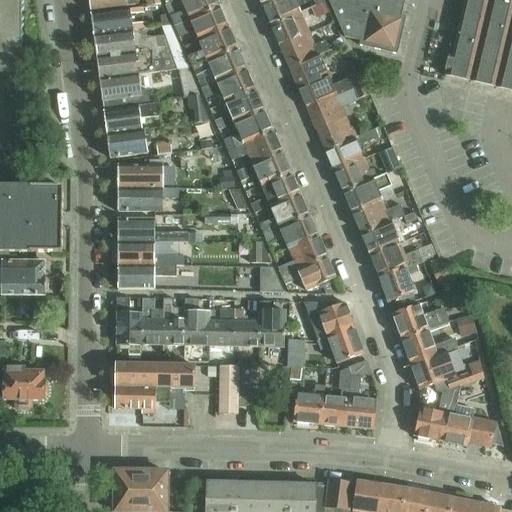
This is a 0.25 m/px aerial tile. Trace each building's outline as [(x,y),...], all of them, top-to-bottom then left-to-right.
[(0,0),(0,252),(9,253),(61,254),(62,188),(0,187),(0,71),(13,72),(13,66),(21,66),(21,0),(0,0)] [(134,0),(87,0),(89,13),(136,6),(134,0)] [(158,0),(144,0),(148,8),(161,5),(158,0)] [(213,0),(179,0),(184,12),(176,16),(171,4),(171,3),(165,6),(171,18),(170,19),(174,28),(185,23),(217,8),(213,0)] [(275,0),(260,7),(269,28),(298,15),(312,9),(315,8),(311,0),(300,0),(293,3),(291,0),(275,0)] [(326,0),(344,40),(359,44),(358,49),(396,58),(405,20),(401,19),(405,0),(326,0)] [(511,0),(463,0),(444,79),(471,86),(495,91),(511,95),(511,0)] [(325,3),(315,8),(312,9),(316,19),(330,13),(325,3)] [(197,42),(226,29),(217,8),(185,23),(189,32),(192,30),(197,42)] [(145,34),(144,31),(148,31),(147,23),(131,26),(130,16),(143,14),(142,9),(89,16),(92,40),(145,34)] [(269,28),(278,49),(307,36),(298,15),(269,28)] [(163,17),(154,18),(155,29),(162,28),(164,28),(163,17)] [(145,40),(145,34),(92,40),(95,64),(182,52),(171,26),(164,28),(162,28),(165,37),(145,40)] [(197,42),(202,54),(189,59),(193,69),(235,50),(226,29),(197,42)] [(307,36),(278,49),(287,70),(319,56),(331,52),(326,41),(312,47),(307,36)] [(341,38),(333,42),(335,49),(344,45),(341,38)] [(210,72),(215,83),(244,71),(235,50),(193,69),(196,77),(210,72)] [(179,76),(191,74),(182,52),(95,64),(98,86),(139,81),(138,77),(176,72),(176,70),(178,70),(179,76)] [(287,70),(295,90),(328,76),(319,56),(287,70)] [(223,105),(253,91),(244,71),(215,83),(201,89),(205,100),(220,93),(221,97),(220,97),(223,105)] [(191,74),(179,76),(184,98),(199,95),(191,74)] [(346,80),(351,92),(356,103),(370,96),(361,74),(346,80)] [(295,90),(305,111),(351,92),(346,80),(333,86),(328,76),(295,90)] [(148,104),(147,93),(140,94),(139,81),(98,86),(101,110),(148,104)] [(233,125),(262,112),(253,91),(223,105),(226,113),(228,113),(233,125)] [(356,103),(351,92),(305,111),(314,132),(347,118),(343,108),(356,103)] [(194,110),(205,109),(199,96),(187,98),(189,111),(194,110)] [(101,114),(104,137),(141,132),(140,119),(158,117),(156,107),(101,114)] [(205,109),(194,110),(196,125),(210,122),(205,109)] [(227,152),(271,134),(262,112),(233,125),(238,137),(233,139),(232,138),(223,141),(227,152)] [(323,153),(358,138),(354,128),(351,129),(347,118),(314,132),(323,153)] [(221,120),(214,123),(217,130),(224,127),(221,120)] [(149,146),(147,132),(147,131),(141,132),(104,137),(107,160),(150,155),(149,152),(146,152),(145,146),(149,146)] [(355,149),(372,142),(375,140),(372,132),(358,138),(323,153),(331,173),(360,161),(355,149)] [(251,167),(280,154),(271,134),(227,152),(231,162),(240,159),(246,156),(251,167)] [(211,141),(199,143),(200,152),(212,150),(211,141)] [(158,157),(170,156),(172,156),(171,143),(157,145),(158,157)] [(280,154),(251,167),(260,187),(289,174),(280,154)] [(341,195),(378,179),(374,170),(370,171),(366,173),(360,161),(331,173),(341,195)] [(117,190),(162,190),(162,163),(148,163),(148,164),(144,164),(144,166),(117,166),(117,190)] [(245,169),(236,173),(241,183),(249,179),(245,170),(245,169)] [(269,208),(298,195),(289,174),(260,187),(269,208)] [(378,179),(341,195),(350,215),(379,203),(383,202),(395,196),(391,187),(392,186),(387,175),(383,177),(378,179)] [(233,179),(218,180),(219,190),(234,189),(233,179)] [(162,190),(117,190),(116,213),(158,214),(162,214),(162,201),(178,200),(178,191),(162,190)] [(234,201),(244,200),(240,190),(229,191),(234,201)] [(264,235),(307,216),(298,195),(269,208),(273,219),(260,225),(264,235)] [(244,200),(234,201),(238,211),(249,210),(244,200)] [(259,201),(250,205),(255,215),(263,211),(259,201)] [(379,203),(350,215),(359,237),(390,223),(391,223),(406,217),(401,205),(383,213),(379,203)] [(415,213),(408,216),(411,223),(418,219),(415,213)] [(205,215),(204,225),(231,225),(238,225),(238,216),(205,215)] [(287,250),(316,237),(307,216),(264,235),(268,244),(279,240),(282,239),(287,250)] [(117,245),(153,245),(153,244),(187,244),(187,236),(153,236),(153,221),(117,221),(117,245)] [(367,257),(397,245),(391,232),(394,231),(391,223),(390,223),(359,237),(367,255),(367,257)] [(277,269),(280,278),(326,258),(316,237),(287,250),(292,263),(277,269)] [(250,244),(250,265),(272,265),(263,243),(250,244)] [(182,257),(153,257),(153,245),(117,245),(116,268),(177,268),(177,267),(181,267),(182,257)] [(376,280),(416,265),(416,264),(423,261),(418,251),(402,257),(397,245),(367,257),(376,280)] [(428,246),(421,249),(426,259),(432,256),(428,246)] [(1,296),(45,297),(45,277),(45,263),(16,262),(16,257),(9,257),(9,253),(0,252),(0,262),(1,262),(1,278),(0,278),(0,294),(1,295),(1,296)] [(305,293),(335,280),(326,258),(280,278),(284,286),(299,280),(305,293)] [(416,265),(376,280),(389,313),(415,304),(412,296),(414,295),(407,278),(417,274),(419,273),(416,265)] [(457,278),(454,270),(437,266),(430,268),(437,286),(457,278)] [(154,279),(167,279),(176,279),(177,268),(116,268),(116,291),(153,292),(154,279)] [(261,269),(260,293),(285,294),(274,268),(261,269)] [(433,285),(422,289),(426,299),(436,295),(433,285)] [(128,301),(116,300),(115,346),(140,347),(141,316),(132,316),(132,312),(128,312),(128,301)] [(164,347),(165,302),(163,301),(162,312),(154,312),(154,302),(142,302),(141,316),(140,347),(164,347)] [(188,348),(189,302),(184,302),(183,311),(174,311),(175,302),(165,302),(164,347),(188,348)] [(211,313),(197,313),(197,302),(189,302),(188,348),(211,348),(212,323),(211,323),(211,313)] [(247,303),(247,312),(259,312),(259,304),(247,303)] [(260,304),(259,324),(258,349),(283,349),(283,325),(284,312),(273,312),(274,304),(260,304)] [(329,304),(313,304),(324,332),(314,336),(316,343),(352,329),(343,305),(331,310),(329,304)] [(450,324),(449,323),(445,308),(422,316),(418,306),(390,316),(400,343),(427,332),(438,328),(450,324)] [(212,323),(211,348),(235,348),(236,310),(220,310),(220,324),(212,323)] [(258,349),(259,324),(247,324),(247,318),(244,318),(245,310),(236,310),(235,348),(258,349)] [(461,338),(477,334),(472,315),(456,320),(461,338)] [(305,355),(306,341),(302,341),(303,330),(288,329),(288,354),(305,355)] [(352,329),(316,343),(320,352),(329,348),(336,365),(362,355),(352,329)] [(400,343),(409,367),(446,353),(459,349),(455,339),(433,347),(427,332),(400,343)] [(448,391),(452,391),(453,391),(476,383),(476,382),(485,378),(480,361),(469,366),(471,372),(445,381),(439,365),(449,361),(446,353),(409,367),(419,393),(435,387),(446,383),(448,391)] [(345,429),(372,432),(375,404),(357,402),(359,378),(370,374),(365,362),(348,369),(350,377),(345,429)] [(0,364),(0,382),(4,383),(3,401),(15,401),(15,407),(19,411),(29,411),(32,408),(32,402),(44,402),(44,382),(43,381),(44,372),(24,372),(24,369),(4,369),(3,364),(0,364)] [(194,368),(115,366),(115,388),(171,389),(171,390),(194,391),(194,368)] [(301,382),(302,370),(282,368),(281,380),(301,382)] [(237,385),(237,369),(219,369),(218,417),(236,417),(236,399),(253,399),(253,385),(237,385)] [(320,427),(345,429),(350,377),(348,369),(340,372),(339,390),(341,390),(340,400),(322,399),(320,427)] [(438,415),(420,411),(414,439),(440,444),(451,393),(452,391),(448,391),(446,383),(435,387),(437,393),(442,394),(438,415)] [(155,416),(155,405),(170,405),(171,390),(171,389),(115,388),(114,411),(142,412),(142,416),(155,416)] [(320,427),(322,399),(323,389),(315,388),(314,398),(295,396),(293,424),(320,427)] [(452,391),(440,444),(467,450),(468,444),(491,449),(492,446),(502,448),(502,449),(503,449),(498,424),(473,419),(472,422),(455,418),(458,403),(461,388),(453,391),(452,391)] [(166,511),(167,474),(148,474),(148,473),(114,473),(113,511),(166,511)] [(327,487),(317,486),(315,511),(351,511),(355,487),(352,487),(352,485),(328,482),(327,487)] [(356,482),(355,487),(351,511),(377,511),(381,486),(356,482)] [(206,511),(315,511),(317,486),(207,483),(206,511)] [(402,511),(406,489),(381,486),(377,511),(402,511)] [(427,511),(431,494),(408,490),(406,489),(402,511),(427,511)] [(451,511),(454,499),(431,494),(427,511),(451,511)] [(475,511),(477,503),(454,499),(451,511),(475,511)] [(475,511),(511,511),(501,510),(502,508),(477,503),(475,511)]
